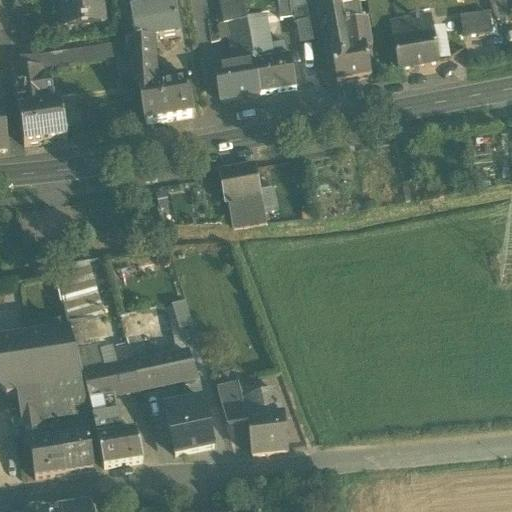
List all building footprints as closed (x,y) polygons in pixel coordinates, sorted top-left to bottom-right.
[(61,4),(64,31),(88,29),(87,27),(104,25),(101,0),(61,0),(62,4),(61,4)] [(138,88),(144,126),(193,117),(187,78),(157,83),(154,41),(180,37),(173,0),(128,0),(128,1),(125,2),(126,7),(129,6),(136,43),(126,45),(130,64),(135,88),(138,88)] [(219,0),(224,27),(247,22),(243,0),(219,0)] [(294,19),(294,24),(308,21),(306,7),(293,10),(291,0),(276,0),(280,21),(294,19)] [(304,0),(291,0),(293,10),(306,7),(304,0)] [(491,0),(497,23),(507,20),(501,0),(491,0)] [(322,5),(330,52),(365,46),(366,48),(372,47),(367,18),(343,23),(339,2),(323,5),(322,5)] [(462,17),(466,40),(494,34),(490,12),(462,17)] [(390,24),(399,73),(439,66),(430,16),(390,24)] [(312,47),(308,25),(296,27),(300,49),(312,47)] [(227,29),(229,39),(231,39),(249,36),(247,26),(227,29)] [(289,58),(288,58),(273,60),(270,47),(268,33),(249,36),(260,97),(295,91),(289,58)] [(221,103),(260,97),(249,36),(231,39),(236,67),(215,70),(221,103)] [(120,56),(121,66),(130,64),(126,45),(126,39),(113,42),(115,57),(120,56)] [(285,44),(270,47),(273,60),(288,58),(285,44)] [(371,78),(366,48),(365,46),(330,52),(336,84),(371,78)] [(23,70),(52,69),(51,58),(22,59),(23,70)] [(13,76),(24,147),(67,141),(61,105),(47,107),(41,72),(40,72),(30,74),(13,76)] [(265,224),(263,211),(259,191),(254,170),(254,166),(219,172),(220,178),(225,205),(228,204),(233,228),(265,224)] [(402,184),(405,204),(417,202),(414,182),(402,184)] [(273,188),(259,191),(263,211),(277,208),(273,188)] [(56,268),(69,322),(95,319),(104,318),(88,261),(56,268)] [(171,306),(179,330),(193,326),(185,301),(171,306)] [(28,324),(30,337),(66,332),(64,319),(28,324)] [(99,345),(95,319),(69,322),(75,350),(99,345)] [(0,392),(5,397),(6,397),(16,396),(39,392),(53,390),(82,386),(69,332),(69,331),(66,332),(30,337),(0,341),(0,392)] [(100,351),(99,345),(75,350),(82,376),(103,372),(100,351)] [(128,346),(112,348),(117,368),(133,365),(128,346)] [(103,372),(117,368),(112,348),(100,351),(103,372)] [(133,365),(140,392),(197,380),(189,353),(133,365)] [(88,403),(97,439),(121,435),(118,419),(119,419),(114,398),(140,392),(133,365),(117,368),(103,372),(82,376),(88,403)] [(217,389),(227,424),(248,420),(240,392),(238,384),(217,389)] [(53,390),(58,417),(64,417),(88,413),(82,386),(53,390)] [(39,392),(43,420),(58,417),(53,390),(39,392)] [(240,392),(248,420),(282,417),(274,390),(240,392)] [(16,396),(21,427),(44,423),(43,420),(39,392),(16,396)] [(203,399),(164,407),(175,456),(214,448),(203,399)] [(64,417),(67,439),(88,435),(88,436),(93,436),(88,413),(64,417)] [(284,416),(282,417),(248,420),(252,454),(252,457),(287,453),(287,448),(284,416)] [(24,447),(29,446),(29,445),(47,442),(44,423),(21,427),(24,447)] [(97,439),(104,469),(143,463),(136,433),(121,435),(97,439)] [(60,440),(61,447),(65,475),(94,470),(88,436),(88,435),(67,439),(60,440)] [(60,440),(47,442),(48,449),(61,447),(60,440)] [(48,449),(47,442),(29,445),(29,446),(35,480),(65,475),(61,447),(48,449)]
